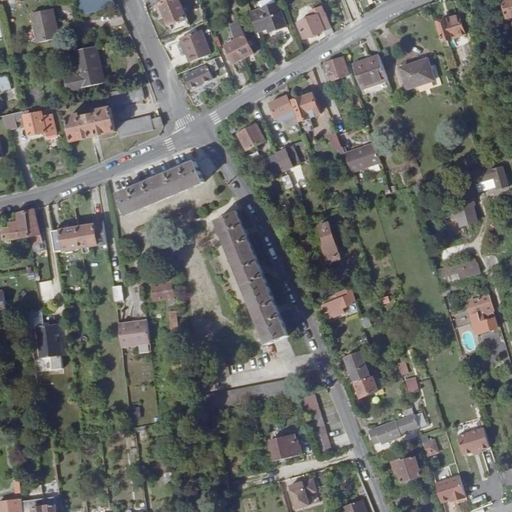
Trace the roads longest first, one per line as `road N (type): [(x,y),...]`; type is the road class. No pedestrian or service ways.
road 1 (unclassified): [(198,131),(218,147),(281,255),(382,511)]
road 2 (residential): [(198,131),(276,77),(417,0)]
road 3 (residential): [(0,205),(89,179),(198,131)]
road 4 (residential): [(198,131),(174,106),(127,0)]
